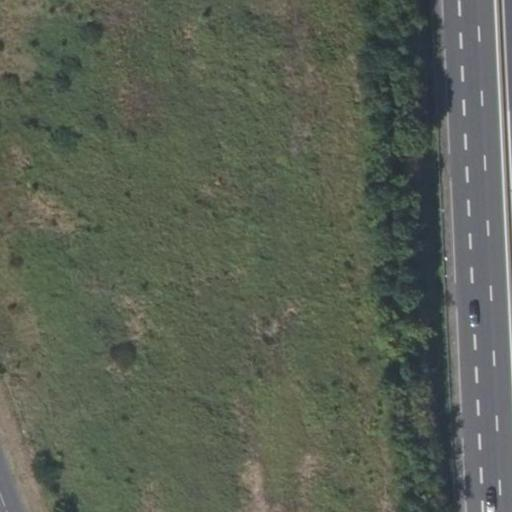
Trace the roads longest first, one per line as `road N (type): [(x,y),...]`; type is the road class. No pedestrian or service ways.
road 1 (trunk): [(453,0),(493,511)]
road 2 (trunk): [(477,0),(500,511)]
